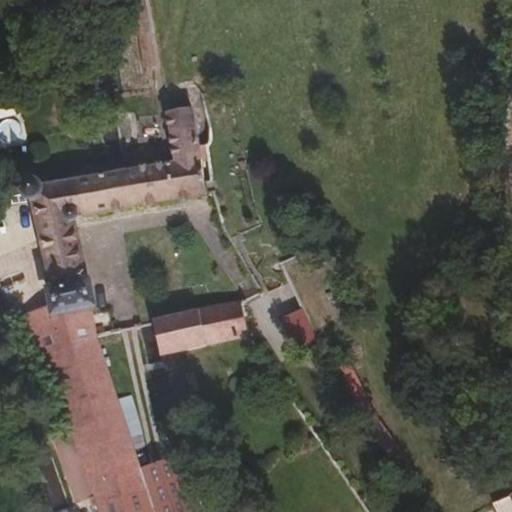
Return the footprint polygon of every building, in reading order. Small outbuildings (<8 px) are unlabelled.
[(123,22),(119,0),(112,0),(116,24),(123,22)] [(144,20),(140,0),(119,0),(123,22),(129,21),(144,20)] [(150,60),(144,20),(129,21),(135,60),(150,60)] [(151,70),(150,60),(135,60),(136,71),(151,70)] [(143,107),(141,93),(134,94),(136,109),(143,107)] [(70,215),(204,192),(193,127),(190,122),(188,106),(164,110),(167,127),(166,129),(170,152),(157,154),(158,163),(27,187),(34,222),(70,215)] [(252,205),(243,173),(234,176),(240,204),(249,206),(252,205)] [(80,265),(70,215),(34,222),(45,271),(80,265)] [(87,303),(80,265),(45,271),(53,304),(54,309),(87,303)] [(244,333),(236,300),(231,300),(195,309),(203,343),(244,333)] [(144,489),(92,338),(93,335),(87,303),(54,309),(53,304),(22,315),(41,371),(43,374),(52,372),(97,504),(144,489)] [(203,343),(195,309),(149,319),(158,354),(203,343)] [(133,511),(150,507),(144,489),(97,504),(99,511),(133,511)]
